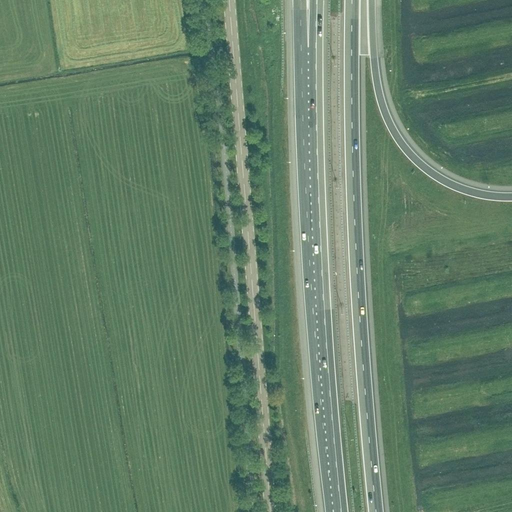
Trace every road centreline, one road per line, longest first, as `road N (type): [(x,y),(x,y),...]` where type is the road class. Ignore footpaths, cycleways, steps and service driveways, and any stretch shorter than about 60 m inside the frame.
road 1 (tertiary): [(270,511),(228,0)]
road 2 (motorway): [(375,511),(355,248),(351,0)]
road 3 (motorway): [(311,47),(314,215),(337,511)]
road 4 (motorway): [(511,197),(441,180),(392,131),(377,87),(370,0)]
